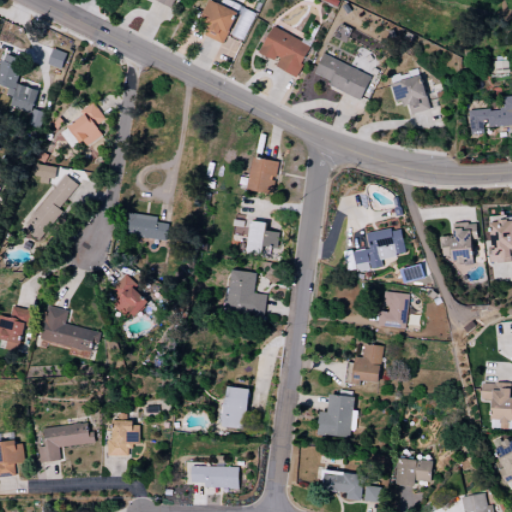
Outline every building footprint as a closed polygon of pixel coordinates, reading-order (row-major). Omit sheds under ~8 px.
[(223,43),(236,11),(208,0),(206,0),(198,22),(206,25),(202,35),(223,43)] [(309,44),(271,27),(259,54),(276,61),(273,67),(295,76),(309,44)] [(65,52),(51,48),(46,64),(60,69),(65,52)] [(37,90),(14,83),(21,58),(2,53),(0,58),(0,87),(12,91),(8,107),(30,113),(37,90)] [(313,74),(329,80),(327,86),(360,99),(370,75),(321,54),(313,74)] [(507,73),(507,60),(493,61),(494,73),(507,73)] [(408,115),(429,109),(420,76),(390,83),(395,102),(404,100),(408,115)] [(469,134),(484,134),(484,127),(511,125),(511,95),(502,96),(503,109),(468,110),(469,134)] [(427,100),(430,117),(439,116),(436,99),(427,100)] [(83,108),(86,113),(68,124),(82,147),(101,135),(95,125),(104,119),(93,102),(83,108)] [(28,122),(42,124),(43,111),(30,109),(28,122)] [(278,162),(254,156),(246,189),(270,195),(278,162)] [(51,182),(54,167),(35,163),(32,178),(51,182)] [(27,232),(37,240),(61,211),(58,208),(77,184),(64,174),(26,222),(31,227),(27,232)] [(165,241),(168,224),(156,222),(156,217),(128,212),(124,234),(165,241)] [(511,252),(511,220),(488,222),(491,263),(510,262),(509,253),(511,252)] [(277,231),(265,231),(265,222),(248,221),(247,252),(261,253),(261,247),(276,247),(277,231)] [(470,239),(476,239),(475,223),(452,224),(452,237),(439,237),(440,256),(452,255),(453,265),(472,264),(470,239)] [(366,233),(368,248),(344,252),(347,272),(381,267),(380,258),(404,254),(400,227),(366,233)] [(255,272),(230,270),(226,312),(263,316),(265,294),(253,293),(255,272)] [(147,302),(133,288),(136,285),(126,274),(110,289),(119,299),(113,304),(127,320),(147,302)] [(404,329),(408,294),(383,291),(382,309),(379,308),(377,326),(404,329)] [(0,315),(0,335),(0,336),(0,337),(0,348),(19,352),(28,310),(11,306),(9,317),(0,315)] [(100,332),(65,324),(68,310),(47,306),(39,340),(86,350),(88,341),(97,343),(100,332)] [(382,346),(363,343),(361,358),(354,357),(353,363),(346,362),(343,383),(359,385),(359,381),(377,383),(382,346)] [(510,383),(481,383),(481,399),(491,399),(490,428),(507,429),(507,417),(511,417),(511,395),(509,396),(510,383)] [(221,427),(243,429),(248,389),(225,386),(221,427)] [(349,437),(352,391),(338,390),(338,395),(328,394),(326,412),(318,411),(317,435),(349,437)] [(107,456),(128,456),(129,442),(138,442),(138,422),(112,421),(111,440),(107,440),(107,456)] [(42,427),(44,446),(37,447),(39,462),(60,460),(58,447),(94,443),(93,431),(87,432),(86,423),(42,427)] [(511,480),(511,440),(494,446),(501,468),(496,470),(501,484),(511,480)] [(23,463),(22,441),(0,442),(0,475),(14,474),(13,464),(23,463)] [(413,486),(414,480),(430,481),(431,460),(396,459),(395,485),(413,486)] [(191,482),(204,483),(204,488),(237,488),(238,467),(191,466),(191,482)] [(345,500),(360,500),(361,473),(322,471),(321,490),(346,492),(345,500)] [(379,502),(380,487),(364,486),(363,501),(379,502)] [(461,497),(463,511),(493,511),(492,504),(485,506),(483,493),(461,497)]
